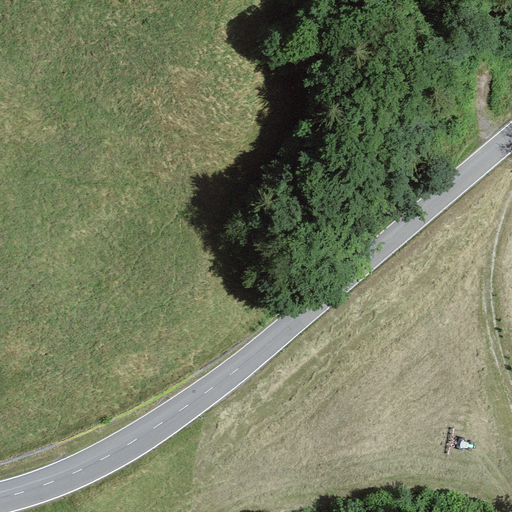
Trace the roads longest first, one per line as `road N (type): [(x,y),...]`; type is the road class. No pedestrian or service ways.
road 1 (tertiary): [(0,498),(77,470),(193,401),(511,135)]
road 2 (track): [(511,420),(479,274),(511,181)]
